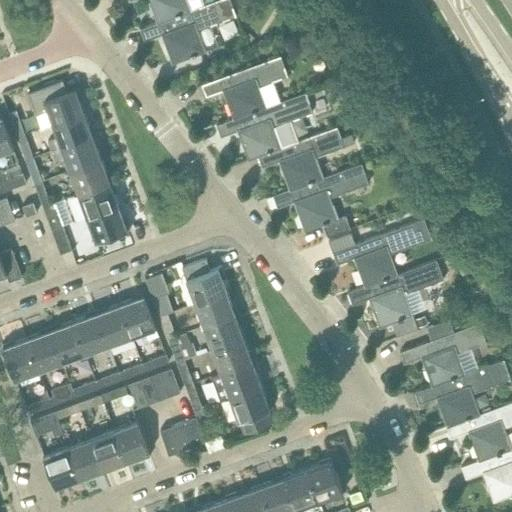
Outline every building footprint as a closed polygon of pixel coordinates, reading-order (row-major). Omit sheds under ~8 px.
[(230,0),(214,0),(191,9),(157,21),(140,27),(145,39),(162,33),(172,62),(191,55),(206,50),(198,30),(236,15),(230,0)] [(149,0),(157,21),(191,9),(187,0),(149,0)] [(280,100),(273,81),(288,76),(280,55),(202,83),(206,95),(223,89),(233,117),(280,100)] [(66,91),(61,79),(28,91),(36,114),(48,109),(53,124),(85,112),(76,88),(80,87),(79,86),(66,91)] [(281,147),(273,125),(312,111),(305,91),(280,100),(233,117),(216,123),(221,135),(238,129),(248,158),(258,155),(281,147)] [(16,109),(9,112),(18,137),(25,134),(16,109)] [(52,151),(94,136),(85,112),(53,124),(57,136),(48,139),(52,151)] [(0,152),(14,147),(2,115),(0,115),(0,152)] [(337,126),(281,147),(258,155),(262,166),(279,160),(289,188),(323,176),(316,156),(354,142),(351,132),(340,136),(337,126)] [(26,161),(34,158),(26,137),(25,134),(18,137),(19,140),(26,161)] [(103,159),(94,136),(52,151),(55,160),(65,157),(70,171),(103,159)] [(35,184),(43,181),(34,158),(26,161),(35,184)] [(78,193),(111,181),(103,159),(70,171),(78,193)] [(336,210),(331,197),(368,183),(361,162),(323,176),(289,188),(273,194),(277,206),(294,200),(304,229),(323,223),(328,236),(350,228),(345,214),(338,216),(336,210)] [(11,179),(7,168),(0,170),(0,182),(0,183),(3,190),(26,182),(24,174),(11,179)] [(43,206),(51,203),(43,181),(35,184),(43,206)] [(87,217),(119,205),(111,181),(78,193),(87,217)] [(0,213),(4,223),(15,219),(7,196),(0,198),(0,213)] [(27,215),(37,211),(33,200),(23,204),(27,215)] [(53,207),(51,203),(43,206),(52,230),(63,226),(56,206),(53,207)] [(96,240),(128,228),(119,205),(87,217),(96,240)] [(389,253),(431,237),(423,216),(355,242),(351,231),(329,239),(337,263),(354,257),(364,285),(396,273),(389,253)] [(61,253),(72,249),(63,226),(52,230),(61,253)] [(0,251),(0,275),(6,273),(9,280),(22,276),(12,247),(0,251)] [(210,269),(206,258),(182,266),(188,285),(193,297),(195,302),(227,290),(219,267),(222,266),(222,265),(210,269)] [(434,258),(396,273),(364,285),(348,291),(352,303),(369,297),(380,326),(412,314),(404,294),(442,279),(434,258)] [(160,314),(168,312),(159,288),(151,291),(160,314)] [(204,326),(236,314),(227,290),(195,302),(204,326)] [(131,335),(156,326),(143,291),(142,291),(143,294),(120,303),(131,335)] [(108,343),(131,335),(120,303),(96,311),(108,343)] [(85,352),(108,343),(96,311),(73,320),(85,352)] [(169,338),(177,336),(168,312),(160,314),(169,338)] [(212,348),(244,336),(236,314),(204,326),(212,348)] [(62,360),(85,352),(73,320),(50,328),(62,360)] [(478,366),(471,347),(485,342),(477,322),(400,350),(405,362),(421,356),(432,384),(478,366)] [(38,369),(62,360),(50,328),(26,337),(38,369)] [(408,330),(391,335),(395,347),(412,342),(408,330)] [(180,345),(177,336),(169,338),(177,361),(185,358),(184,356),(192,353),(188,342),(180,345)] [(221,371),(253,359),(244,336),(212,348),(221,371)] [(15,378),(34,371),(38,369),(26,337),(3,345),(15,378)] [(144,370),(169,360),(167,353),(142,362),(144,370)] [(479,413),(471,392),(509,378),(502,357),(478,366),(432,384),(415,391),(419,403),(436,396),(447,425),(479,413)] [(190,373),(185,358),(177,361),(186,384),(193,381),(198,380),(195,371),(190,373)] [(220,398),(229,395),(262,383),(253,359),(221,371),(212,375),(220,398)] [(121,378),(144,370),(142,362),(118,371),(121,378)] [(170,397),(182,393),(173,368),(161,372),(170,397)] [(98,387),(121,378),(118,371),(95,379),(98,387)] [(160,401),(170,397),(161,372),(151,376),(160,401)] [(149,405),(160,401),(151,376),(140,380),(149,405)] [(74,396),(85,392),(98,387),(95,379),(73,387),(72,388),(74,396)] [(138,409),(149,405),(140,380),(129,384),(131,391),(138,409)] [(52,404),(74,396),(72,388),(73,387),(71,381),(52,388),(53,394),(49,396),(52,404)] [(194,408),(202,405),(193,381),(186,384),(194,408)] [(270,406),(262,383),(229,395),(238,419),(273,406),(273,405),(270,406)] [(103,402),(131,391),(129,384),(100,394),(103,402)] [(80,410),(103,402),(100,394),(78,402),(80,410)] [(28,413),(33,411),(52,404),(49,396),(25,405),(28,413)] [(510,447),(503,427),(511,423),(511,400),(479,413),(447,425),(451,437),(468,430),(478,458),(510,447)] [(57,418),(75,412),(80,410),(78,402),(54,411),(57,418)] [(215,427),(208,404),(202,406),(202,405),(194,408),(197,415),(196,415),(203,431),(215,427)] [(62,432),(57,418),(54,411),(31,419),(36,434),(53,428),(55,434),(62,432)] [(194,445),(206,440),(203,431),(196,415),(184,419),(194,445)] [(125,461),(150,451),(138,419),(113,428),(125,461)] [(181,449),(194,445),(184,419),(172,424),(181,449)] [(169,454),(181,449),(172,424),(160,428),(169,454)] [(102,469),(125,461),(113,428),(90,437),(102,469)] [(78,478),(102,469),(90,437),(67,445),(78,478)] [(55,486),(78,478),(67,445),(43,454),(55,486)] [(511,446),(510,447),(478,458),(462,465),(466,477),(483,471),(493,500),(511,492),(511,446)] [(319,500),(324,497),(343,490),(330,455),(329,455),(330,458),(307,467),(319,500)] [(296,508),(319,500),(307,467),(284,475),(296,508)] [(270,511),(284,511),(296,508),(284,475),(260,484),(270,511)] [(243,511),(270,511),(260,484),(237,493),(243,511)] [(217,511),(243,511),(237,493),(213,501),(217,511)] [(191,511),(217,511),(213,501),(190,510),(191,511)]
